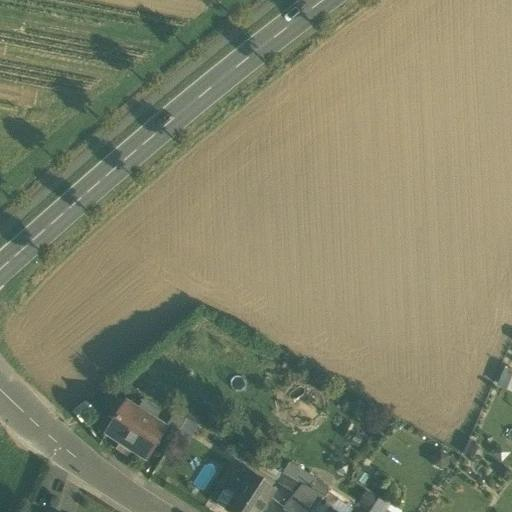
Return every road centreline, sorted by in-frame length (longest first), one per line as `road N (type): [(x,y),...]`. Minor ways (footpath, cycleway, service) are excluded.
road 1 (tertiary): [(0,270),(326,0)]
road 2 (residential): [(155,511),(48,436),(0,390)]
